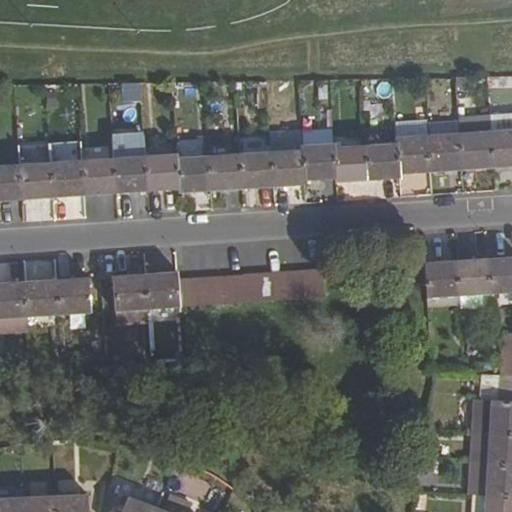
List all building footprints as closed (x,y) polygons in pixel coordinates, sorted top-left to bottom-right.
[(120,83),(121,100),(139,99),(138,82),(120,83)] [(511,168),(511,132),(491,134),(494,170),(511,168)] [(491,134),(460,136),(462,172),(494,170),(491,134)] [(462,172),(460,136),(430,138),(432,173),(462,172)] [(432,173),(430,138),(398,140),(398,145),(400,175),(432,173)] [(337,179),(334,150),(334,145),(303,147),(303,150),(305,181),(337,179)] [(400,175),(398,145),(366,147),(368,182),(401,180),(400,175)] [(337,184),(368,182),(366,147),(334,150),(337,179),(337,184)] [(305,181),(303,150),(272,153),(274,186),(305,184),(305,181)] [(274,186),(272,153),(241,155),(243,189),(274,186)] [(178,159),(178,154),(145,156),(148,191),(180,189),(178,159)] [(241,155),(209,157),(211,191),(243,189),(241,155)] [(114,158),(116,193),(148,191),(145,156),(114,158)] [(209,157),(178,159),(180,189),(180,193),(211,191),(209,157)] [(114,158),(83,160),(85,195),(116,193),(114,158)] [(50,163),(53,197),(85,195),(83,160),(50,163)] [(50,163),(19,165),(22,199),(53,197),(50,163)] [(0,200),(22,199),(19,165),(0,165),(0,200)] [(491,295),(511,293),(511,258),(489,260),(491,295)] [(0,261),(0,275),(53,274),(53,260),(0,261)] [(457,262),(459,297),(491,295),(489,260),(457,262)] [(427,298),(459,297),(457,262),(425,265),(427,298)] [(261,308),(325,306),(324,271),(184,274),(185,315),(261,314),(261,308)] [(148,310),(181,308),(180,279),(179,272),(146,274),(148,310)] [(117,312),(148,310),(146,274),(115,276),(117,312)] [(90,278),(58,280),(60,315),(92,313),(90,278)] [(60,315),(58,280),(26,282),(29,317),(60,315)] [(26,282),(0,284),(0,318),(29,317),(26,282)] [(511,402),(499,402),(493,402),(491,434),(511,434),(511,402)] [(472,433),(470,464),(489,466),(491,434),(472,433)] [(511,434),(491,434),(489,466),(511,467),(511,434)] [(511,498),(511,467),(489,466),(487,497),(511,498)] [(89,511),(89,495),(57,496),(57,511),(89,511)] [(57,511),(57,496),(26,498),(26,511),(57,511)] [(473,496),(471,511),(485,511),(487,497),(473,496)] [(170,497),(165,511),(167,511),(191,511),(194,505),(170,497)] [(485,511),(511,511),(511,498),(487,497),(485,511)] [(0,511),(26,511),(26,498),(0,498),(0,511)] [(158,511),(160,509),(130,498),(124,511),(158,511)]
